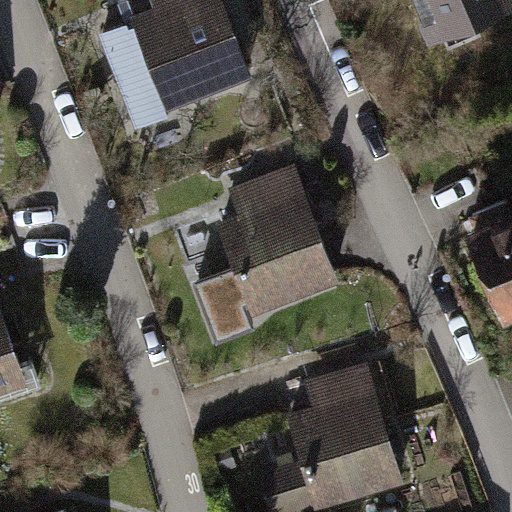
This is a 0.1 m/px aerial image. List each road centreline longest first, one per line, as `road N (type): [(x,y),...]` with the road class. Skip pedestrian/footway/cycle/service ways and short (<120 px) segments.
road 1 (residential): [(13,0),(169,416),(192,511)]
road 2 (residential): [(511,486),(304,0)]
